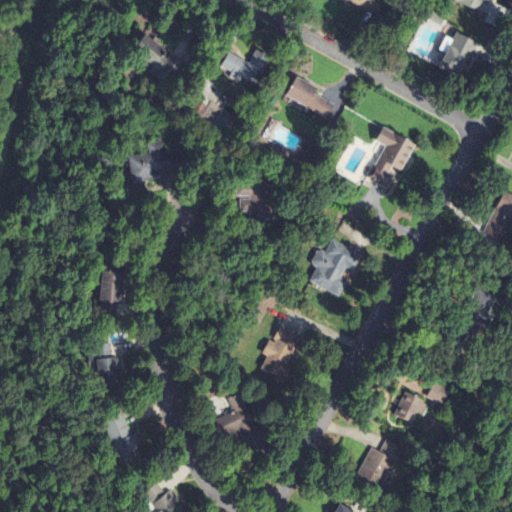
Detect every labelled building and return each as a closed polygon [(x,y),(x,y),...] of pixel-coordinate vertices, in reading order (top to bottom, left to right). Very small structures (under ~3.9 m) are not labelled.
[(368,10),(367,11),(347,0),(384,0),(390,3),(381,18),(368,10)] [(490,0),(484,14),(481,13),(460,4),(454,1),(454,0),(490,0)] [(472,60),(469,59),(459,79),(439,69),(447,53),(441,50),(448,37),(454,41),(458,33),(477,43),(480,45),(472,60)] [(154,77),(149,73),(154,67),(134,51),(146,36),(166,52),(162,56),(167,61),(171,56),(184,65),(167,87),(154,77)] [(249,64),(257,49),(272,58),(256,87),(242,79),(239,83),(230,78),(232,74),(221,67),(229,53),(249,64)] [(317,88),(313,94),(334,105),(326,118),(286,95),(293,82),(296,77),(317,88)] [(387,190),(366,178),(374,165),(376,166),(387,147),(376,141),(384,128),(394,134),(416,146),(402,172),(393,167),(389,174),(395,177),(387,190)] [(158,173),(159,181),(132,185),(129,158),(150,155),(148,144),(166,142),(167,153),(177,151),(180,170),(158,173)] [(237,198),(237,182),(250,182),(265,182),(265,201),(277,201),(276,221),(265,221),(265,233),(250,233),(236,233),(236,217),(250,217),(250,213),(240,213),(240,200),(250,200),(250,198),(237,198)] [(511,232),(511,238),(508,246),(502,243),(484,233),(506,193),(511,196),(511,225),(509,231),(511,232)] [(318,269),(313,267),(312,262),(317,253),(322,251),(326,253),(333,240),(362,256),(353,272),(347,268),(341,280),(348,284),(340,298),(310,282),(318,269)] [(101,302),(105,263),(126,264),(122,304),(119,304),(117,321),(100,319),(101,302)] [(443,339),(451,323),(459,327),(471,305),(470,304),(478,288),(498,299),(489,315),(494,318),(488,329),(483,326),(475,339),(469,336),(462,349),(443,339)] [(294,362),(284,382),(279,379),(262,371),(269,357),(263,354),(269,342),(275,345),(277,341),(274,340),(281,326),(284,327),(301,336),(289,360),(294,362)] [(113,360),(115,360),(119,388),(100,390),(97,362),(89,363),(87,348),(111,345),(113,360)] [(468,374),(475,360),(490,368),(483,382),(468,374)] [(427,398),(434,384),(451,392),(443,407),(427,398)] [(234,414),(228,399),(240,393),(256,430),(244,435),(241,430),(236,432),(245,453),(231,459),(215,422),(229,416),(234,414)] [(395,416),(406,393),(423,401),(412,424),(395,416)] [(121,468),(103,421),(123,414),(128,427),(129,427),(132,436),(136,435),(141,448),(138,449),(142,460),(121,468)] [(380,453),(386,442),(403,451),(380,493),(363,484),(355,480),(372,449),(380,453)] [(153,511),(155,511),(143,495),(157,484),(165,494),(170,490),(187,511),(153,511)]
